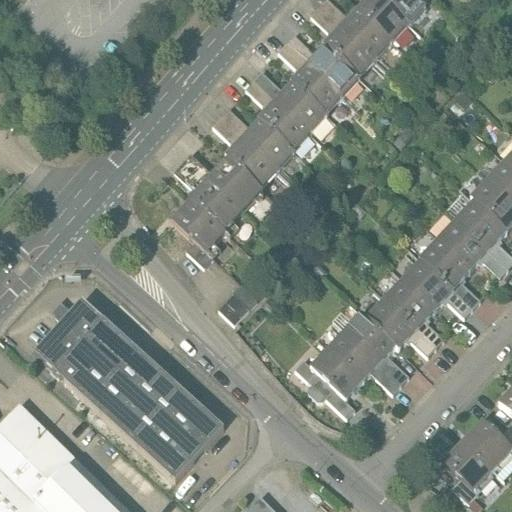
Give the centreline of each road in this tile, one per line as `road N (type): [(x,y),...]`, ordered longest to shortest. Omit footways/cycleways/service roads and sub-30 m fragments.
road 1 (residential): [(294,426),(75,208)]
road 2 (secondary): [(75,208),(260,0)]
road 3 (residential): [(358,486),(511,328)]
road 4 (residential): [(294,426),(208,511)]
